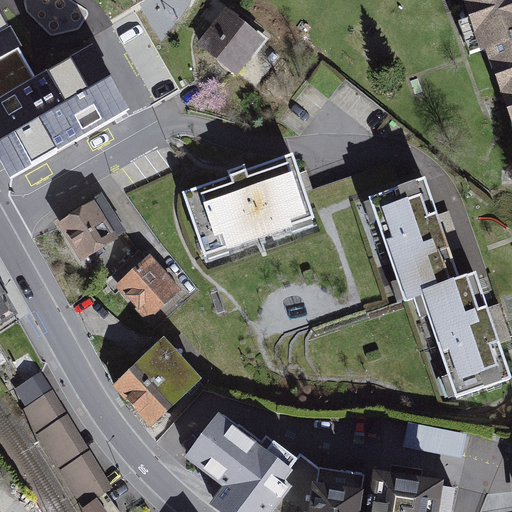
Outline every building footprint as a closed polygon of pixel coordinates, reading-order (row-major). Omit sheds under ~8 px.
[(115,0),(136,18),(149,0),(115,0)] [(511,0),(468,0),(482,36),(511,25),(511,0)] [(0,173),(8,188),(133,124),(95,51),(52,73),(38,79),(12,31),(0,7),(0,173)] [(226,15),(196,51),(236,84),(266,48),(226,15)] [(511,29),(489,37),(511,100),(511,29)] [(297,159),(195,197),(218,258),(320,220),(297,159)] [(425,183),(373,202),(411,299),(463,279),(425,183)] [(56,218),(82,257),(127,228),(101,189),(56,218)] [(115,282),(148,318),(182,286),(150,250),(115,282)] [(469,396),(511,378),(511,363),(476,277),(428,296),(469,396)] [(0,320),(19,309),(0,278),(0,320)] [(119,387),(154,428),(196,384),(157,344),(119,387)] [(21,409),(88,511),(122,511),(106,491),(113,487),(41,371),(15,388),(26,407),(21,409)] [(213,496),(234,511),(266,511),(293,477),(285,471),(299,451),(268,427),(262,435),(219,404),(185,449),(225,479),(213,496)] [(467,433),(409,420),(404,445),(462,457),(467,433)] [(301,448),(299,451),(285,471),(293,477),(266,511),(305,511),(313,469),(318,470),(319,462),(301,448)] [(374,458),(373,468),(365,511),(438,511),(445,468),(374,458)] [(365,511),(373,468),(319,459),(319,462),(318,470),(313,469),(305,511),(365,511)]
